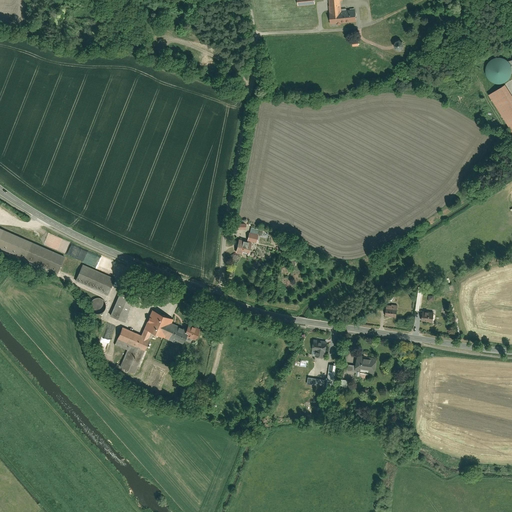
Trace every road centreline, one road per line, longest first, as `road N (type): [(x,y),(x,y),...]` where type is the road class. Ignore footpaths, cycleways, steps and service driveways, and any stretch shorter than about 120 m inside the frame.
road 1 (residential): [(219,297),(256,50),(249,0)]
road 2 (tertiary): [(219,297),(308,321),(511,351)]
road 3 (tertiary): [(0,188),(88,241),(219,297)]
